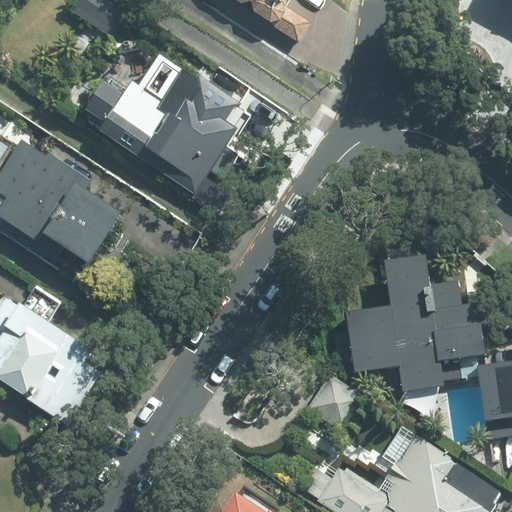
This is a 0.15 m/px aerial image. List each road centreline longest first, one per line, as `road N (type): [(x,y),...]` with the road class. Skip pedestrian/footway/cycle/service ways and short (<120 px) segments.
road 1 (residential): [(108,511),(333,166),(379,132)]
road 2 (residential): [(379,132),(430,135),(511,197)]
road 3 (residential): [(379,132),(387,0)]
